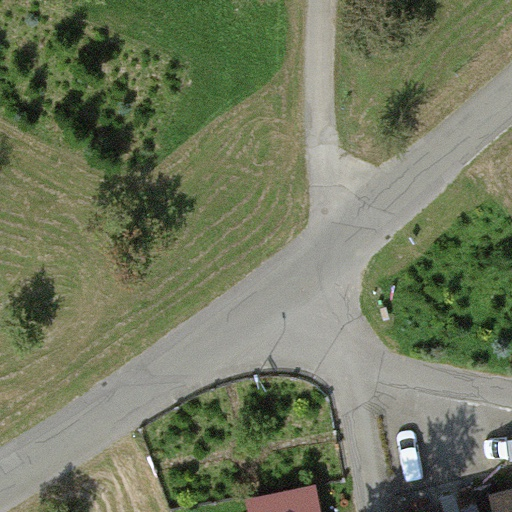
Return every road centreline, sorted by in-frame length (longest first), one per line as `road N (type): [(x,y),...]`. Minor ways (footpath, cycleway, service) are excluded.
road 1 (unclassified): [(0,496),(333,269),(511,113)]
road 2 (track): [(333,269),(322,0)]
road 3 (track): [(333,269),(362,373),(386,511)]
road 4 (track): [(511,397),(362,373)]
